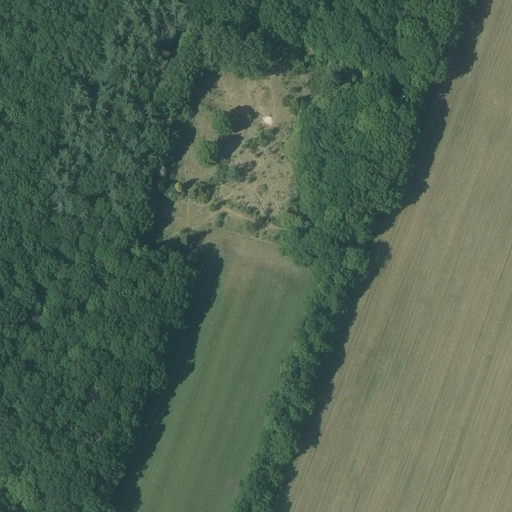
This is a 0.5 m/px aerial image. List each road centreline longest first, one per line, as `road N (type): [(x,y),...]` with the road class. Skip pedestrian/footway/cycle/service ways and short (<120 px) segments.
road 1 (unclassified): [(253,511),(413,75)]
road 2 (track): [(110,0),(0,302)]
road 3 (track): [(175,120),(0,56)]
